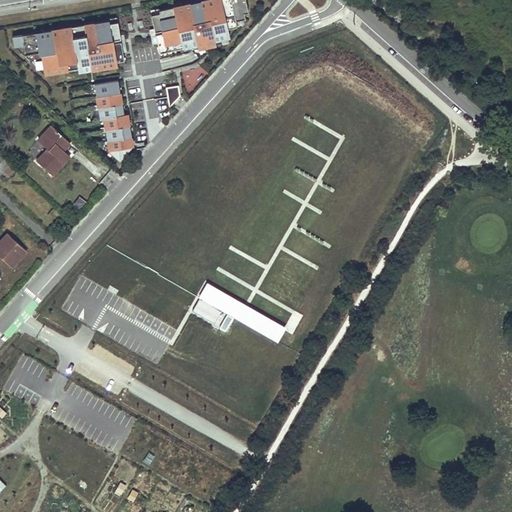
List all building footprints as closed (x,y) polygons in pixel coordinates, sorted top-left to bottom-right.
[(159,13),(151,15),(159,53),(197,44),(198,48),(215,44),(215,40),(230,37),(228,28),(237,26),(236,21),(245,18),(244,13),(248,12),(245,0),(215,0),(208,2),(207,0),(203,0),(199,1),(199,4),(191,6),(191,3),(182,5),(183,7),(174,9),(174,6),(159,10),(159,13)] [(37,32),(12,36),(14,46),(15,46),(23,45),(25,56),(29,60),(41,57),(44,73),(82,67),(83,71),(108,66),(108,63),(124,60),(118,22),(109,23),(108,20),(92,23),(93,26),(85,27),(85,24),(76,25),(76,28),(69,30),(68,27),(60,28),(60,31),(53,32),(53,29),(44,31),(44,34),(37,35),(37,32)] [(25,56),(23,45),(15,46),(25,56)] [(44,73),(41,57),(29,60),(44,73)] [(120,92),(118,80),(89,85),(90,87),(95,87),(96,96),(120,92)] [(166,87),(169,107),(180,95),(178,85),(166,87)] [(121,103),(120,92),(96,96),(98,104),(92,105),(93,108),(121,103)] [(123,114),(121,103),(98,107),(100,119),(127,115),(127,113),(123,114)] [(129,125),(127,115),(104,118),(105,126),(100,127),(100,130),(128,125),(129,125)] [(131,136),(129,125),(128,125),(100,130),(101,132),(106,131),(108,140),(131,136)] [(61,153),(65,148),(70,143),(53,126),(38,141),(48,150),(37,161),(52,175),(67,159),(61,153)] [(133,146),(131,136),(108,140),(102,141),(103,144),(108,143),(109,151),(120,160),(130,148),(130,146),(133,146)] [(0,173),(10,163),(5,158),(0,152),(0,173)] [(24,248),(6,231),(0,237),(0,255),(10,264),(24,248)] [(249,329),(238,348),(273,367),(286,342),(204,296),(201,302),(249,329)] [(249,329),(201,302),(190,321),(238,348),(249,329)] [(0,476),(0,492),(8,485),(0,476)] [(127,485),(121,481),(116,491),(121,494),(127,485)] [(139,492),(133,488),(127,498),(133,501),(139,492)]
